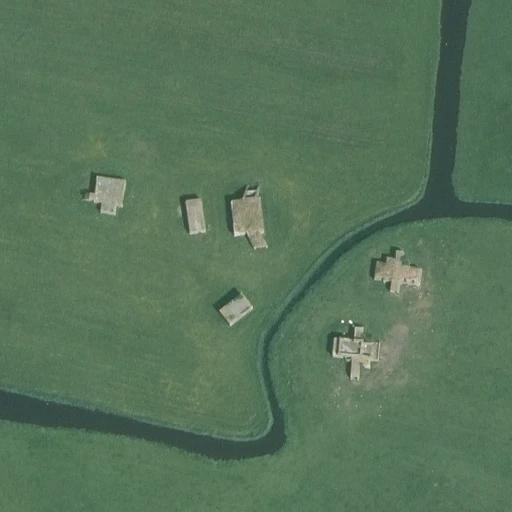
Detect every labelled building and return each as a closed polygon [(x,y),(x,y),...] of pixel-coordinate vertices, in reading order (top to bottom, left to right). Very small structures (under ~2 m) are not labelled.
[(87,205),(86,207),(96,209),(95,217),(108,219),(109,211),(115,211),(118,187),(90,183),(88,198),(73,196),(72,197),(84,199),(84,204),(72,202),(72,203),(87,205)] [(239,207),(254,206),(257,194),(255,194),(253,200),(244,200),(245,194),(243,194),(239,207)] [(194,205),(180,207),(184,237),(198,235),(194,205)] [(257,206),(254,206),(239,207),(227,208),(229,239),(241,239),(255,238),(258,238),(257,206)] [(263,252),(255,238),(241,239),(248,253),(251,253),(249,250),(259,250),(260,252),(263,252)] [(381,268),(379,286),(379,287),(381,288),(381,286),(389,287),(388,297),(397,298),(398,289),(400,288),(417,289),(419,287),(420,274),(419,271),(410,270),(410,269),(410,268),(409,267),(408,266),(406,266),(404,266),(403,267),(402,268),(402,270),(400,267),(401,254),(392,254),(391,262),(381,262),(381,268)] [(379,286),(381,268),(371,267),(370,285),(379,286)] [(248,317),(251,314),(240,300),(237,302),(237,303),(219,317),(230,330),(248,316),(248,317)] [(368,370),(368,364),(369,346),(369,344),(367,344),(367,346),(359,345),(359,333),(351,332),(350,344),(348,345),(331,345),(329,347),(328,361),(330,363),(339,363),(339,364),(339,365),(340,367),(341,367),(343,368),(345,367),(346,366),(347,365),(347,363),(349,366),(349,382),(358,382),(358,370),(368,370)] [(369,346),(368,364),(378,364),(378,346),(369,346)]
